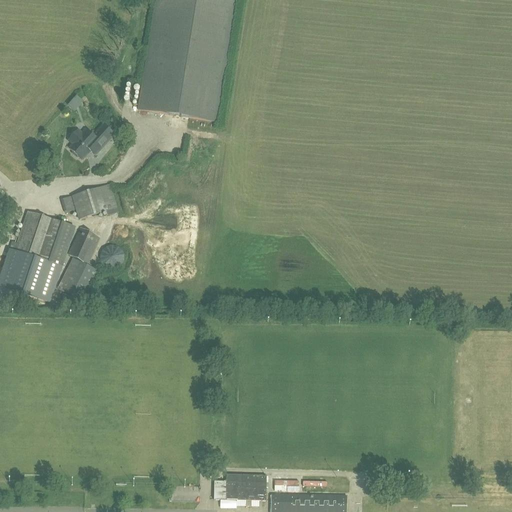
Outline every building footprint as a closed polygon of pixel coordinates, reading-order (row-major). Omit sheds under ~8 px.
[(154,0),(137,110),(138,110),(179,117),(217,123),(218,123),(238,0),(154,0)] [(76,96),(71,102),(78,108),(83,102),(76,96)] [(67,140),(72,144),(68,149),(71,151),(70,153),(78,160),(80,160),(81,160),(83,162),(84,160),(88,156),(91,153),(97,157),(115,135),(106,127),(95,140),(92,137),(84,130),(80,134),(76,130),(67,140)] [(119,214),(110,185),(72,197),(79,221),(106,213),(108,217),(119,214)] [(64,214),(74,211),(70,198),(60,201),(64,214)] [(13,243),(0,283),(0,286),(50,303),(60,273),(75,228),(29,213),(18,245),(13,243)] [(99,237),(80,229),(68,256),(87,265),(99,237)] [(115,247),(108,247),(103,250),(100,256),(100,262),(103,267),(108,270),(115,270),(120,267),(123,262),(123,256),(120,250),(115,247)] [(58,290),(64,294),(83,303),(98,272),(79,263),(73,259),(58,290)] [(236,483),(236,501),(245,501),(245,506),(252,506),(252,502),(266,502),(266,477),(226,476),(226,483),(236,483)] [(214,501),(236,501),(236,483),(226,483),(214,482),(214,501)] [(270,511),(346,511),(346,497),(272,496),(271,504),(270,504),(270,511)]
